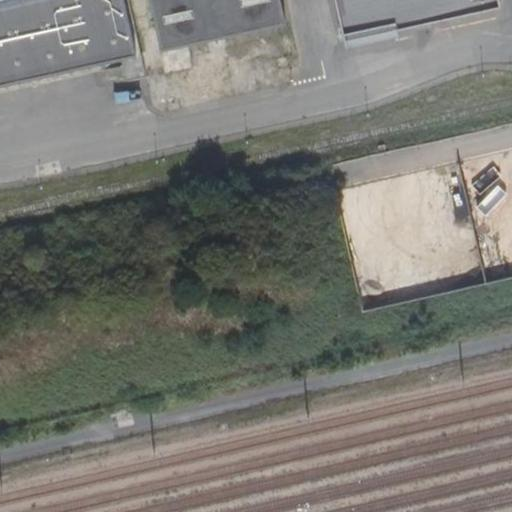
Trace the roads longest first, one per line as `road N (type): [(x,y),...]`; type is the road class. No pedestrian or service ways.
road 1 (unclassified): [(0,451),(511,334)]
road 2 (unknown): [(138,0),(171,136)]
